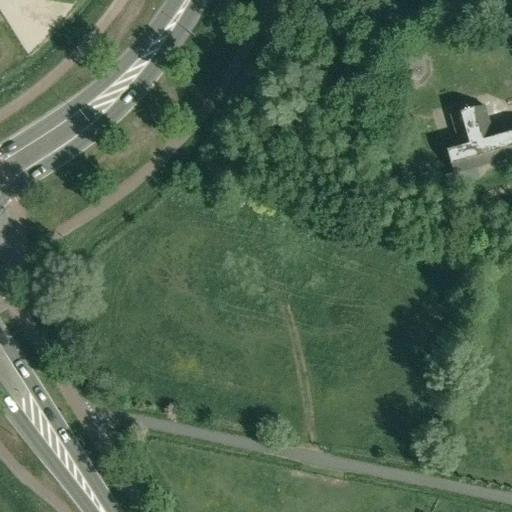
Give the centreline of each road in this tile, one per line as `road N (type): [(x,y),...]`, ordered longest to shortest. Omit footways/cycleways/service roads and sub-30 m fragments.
road 1 (unclassified): [(511,498),(130,419),(85,419)]
road 2 (tertiary): [(0,195),(111,117),(198,0)]
road 3 (tertiary): [(176,0),(113,73),(0,152)]
road 4 (primary): [(113,511),(0,331)]
road 5 (primary): [(0,394),(91,511)]
